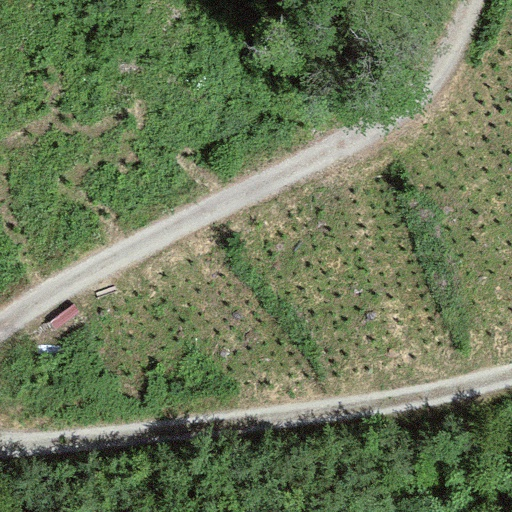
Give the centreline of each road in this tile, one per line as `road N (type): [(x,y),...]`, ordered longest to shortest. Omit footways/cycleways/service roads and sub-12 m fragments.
road 1 (track): [(0,338),(42,296),(387,129),(481,0)]
road 2 (track): [(0,439),(412,384),(511,351)]
